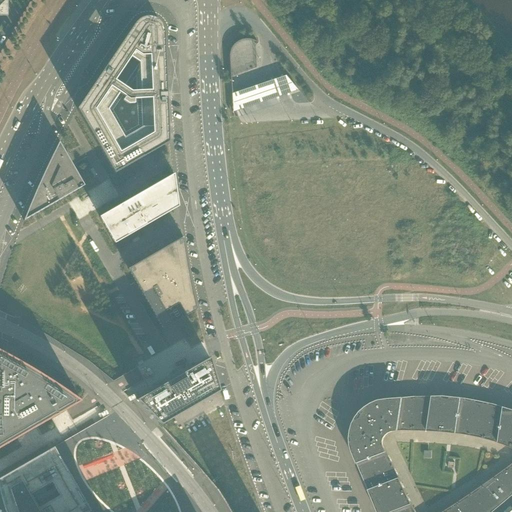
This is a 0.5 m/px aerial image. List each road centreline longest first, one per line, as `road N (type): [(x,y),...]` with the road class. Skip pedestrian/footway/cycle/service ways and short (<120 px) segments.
road 1 (unclassified): [(279,511),(209,290),(180,15),(171,0)]
road 2 (unclassified): [(208,35),(229,11),(251,15),(319,95),(413,147),(511,245)]
road 3 (tertiary): [(511,315),(427,299),(283,298),(251,275),(221,226)]
road 4 (secondary): [(221,226),(208,35)]
road 5 (unclassified): [(333,511),(300,429),(302,391),(335,363)]
road 6 (unclassified): [(128,0),(42,137)]
road 7 (tertiary): [(265,406),(274,371),(293,348),(382,322)]
road 8 (unclassified): [(354,358),(431,355),(511,367)]
road 9 (secondary): [(265,406),(254,329),(228,272)]
road 10 (secondary): [(265,406),(228,272)]
road 11 (unclassified): [(382,322),(511,344)]
road 12 (tertiary): [(382,322),(428,312),(511,318)]
